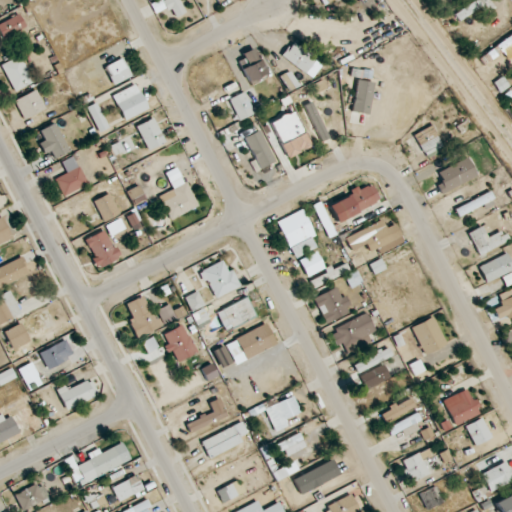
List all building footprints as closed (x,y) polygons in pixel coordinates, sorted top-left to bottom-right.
[(164,0),(162,1),(167,11),(171,9),(175,17),(185,12),(179,0),(164,0)] [(494,5),(491,0),(474,0),(453,14),(458,21),(478,8),(482,13),(494,5)] [(0,23),(0,33),(2,38),(25,28),(19,14),(0,23)] [(506,60),(511,55),(511,33),(496,46),(506,60)] [(281,57),(305,73),(315,58),(291,42),(281,57)] [(249,84),(267,75),(254,49),(236,58),(249,84)] [(33,82),(20,55),(0,65),(14,92),(33,82)] [(113,85),(131,77),(123,58),(105,66),(113,85)] [(372,82),(355,81),(352,112),(369,114),(372,82)] [(123,121),(147,110),(137,85),(112,95),(123,121)] [(14,100),(22,119),(44,110),(36,90),(14,100)] [(229,99),(238,121),(254,114),(245,92),(229,99)] [(304,105),(320,142),(328,139),(312,102),(304,105)] [(107,128),(97,103),(88,107),(98,132),(107,128)] [(311,146),(293,111),(270,123),(288,158),(311,146)] [(147,150),(165,142),(153,118),(136,126),(147,150)] [(38,144),(43,154),(50,151),(54,159),(69,151),(54,123),(39,131),(44,141),(38,144)] [(443,146),(432,125),(413,135),(424,156),(443,146)] [(246,136),(257,169),(273,163),(261,130),(246,136)] [(87,185),(73,156),(61,162),(66,173),(54,179),(62,197),(87,185)] [(434,174),(444,193),(477,177),(467,158),(434,174)] [(159,195),(169,219),(196,208),(179,167),(165,173),(172,190),(159,195)] [(335,200),(344,218),(380,202),(372,184),(359,190),(359,189),(335,200)] [(126,192),(133,206),(145,199),(138,185),(126,192)] [(494,199),(490,191),(454,209),(458,217),(494,199)] [(103,222),(119,214),(109,193),(93,202),(103,222)] [(316,249),(311,238),(314,237),(303,210),(277,221),(293,258),(316,249)] [(0,218),(0,244),(11,239),(2,217),(0,218)] [(110,236),(124,229),(119,219),(105,226),(110,236)] [(351,251),(365,244),(369,252),(392,241),(382,220),(345,238),(351,251)] [(468,232),(477,255),(508,242),(503,230),(486,237),(482,227),(468,232)] [(86,238),(98,267),(118,259),(106,230),(86,238)] [(324,268),(316,251),(298,261),(307,277),(324,268)] [(478,266),(485,283),(511,271),(511,265),(507,254),(478,266)] [(0,287),(28,274),(20,257),(0,266),(0,287)] [(213,299),(240,286),(232,269),(227,271),(222,261),(200,271),(213,299)] [(312,288),(349,273),(345,262),(324,271),(325,274),(309,280),(312,288)] [(312,299),(326,324),(350,311),(337,286),(312,299)] [(501,306),(493,309),(497,320),(511,315),(511,289),(497,294),(501,306)] [(0,313),(4,322),(21,314),(10,291),(0,295),(0,313)] [(203,306),(198,292),(186,296),(191,311),(203,306)] [(125,304),(132,319),(128,321),(136,338),(159,327),(144,295),(125,304)] [(256,316),(247,297),(216,312),(225,331),(256,316)] [(375,331),(367,313),(329,331),(336,346),(343,343),(348,353),(370,342),(367,335),(375,331)] [(445,346),(434,317),(411,325),(422,355),(445,346)] [(30,342),(20,323),(3,332),(12,351),(30,342)] [(163,334),(168,344),(166,345),(176,363),(197,353),(182,324),(163,334)] [(276,345),(266,324),(225,343),(235,364),(276,345)] [(46,369),(73,358),(66,340),(38,351),(46,369)] [(392,357),(388,348),(352,363),(356,373),(392,357)] [(27,389),(40,385),(32,363),(19,368),(27,389)] [(218,376),(211,364),(201,369),(207,382),(218,376)] [(0,384),(16,378),(12,369),(0,373),(0,384)] [(66,411),(98,394),(90,379),(67,391),(65,386),(55,390),(66,411)] [(443,398),(452,425),(479,416),(470,389),(443,398)] [(300,413),(293,396),(275,403),(274,399),(259,405),(271,435),(288,428),(285,419),(300,413)] [(379,413),(384,422),(415,407),(410,397),(379,413)] [(227,416),(219,398),(208,403),(212,412),(185,424),(189,433),(227,416)] [(402,431),(404,435),(416,429),(414,424),(421,421),(417,413),(387,428),(391,436),(402,431)] [(10,416),(4,419),(1,414),(0,414),(0,442),(19,433),(10,416)] [(475,446),(491,437),(481,418),(464,426),(475,446)] [(240,438),(247,434),(241,422),(200,442),(208,459),(242,443),(240,438)] [(283,457),(305,447),(299,433),(277,443),(283,457)] [(131,461),(122,443),(100,453),(98,449),(87,454),(90,460),(74,467),(72,460),(66,463),(77,486),(131,461)] [(423,459),(431,456),(429,450),(403,459),(411,481),(428,475),(423,459)] [(480,473),(488,491),(511,481),(511,474),(507,462),(480,473)] [(111,487),(118,502),(143,490),(137,475),(111,487)] [(244,493),(239,480),(216,489),(221,503),(244,493)] [(14,495),(21,511),(49,498),(41,482),(14,495)] [(443,503),(436,486),(419,493),(426,510),(443,503)] [(352,511),(360,508),(352,493),(326,506),(329,511),(352,511)] [(499,511),(511,511),(511,495),(495,501),(499,511)]
